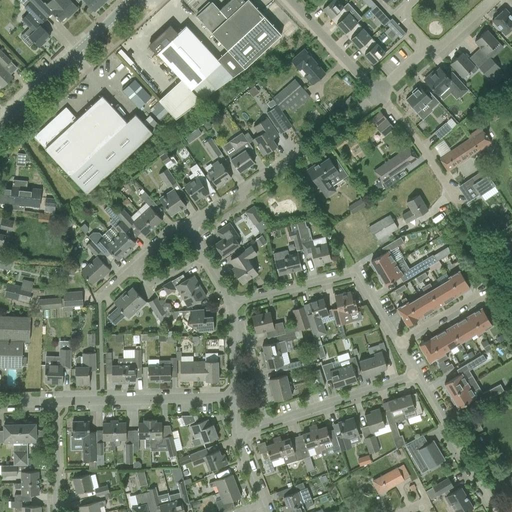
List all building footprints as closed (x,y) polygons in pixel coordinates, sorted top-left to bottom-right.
[(28,0),(30,2),(29,2),(46,19),(52,13),(60,22),(69,14),(71,15),(78,9),(69,0),(51,0),(45,6),(43,4),(39,0),(28,0)] [(75,0),(81,6),(83,4),(86,1),(95,11),(103,4),(99,0),(75,0)] [(196,16),(227,50),(244,68),(244,69),(281,35),(248,0),(246,0),(245,2),(243,0),(229,0),(219,10),(212,2),(196,16)] [(326,0),(329,3),(322,9),(325,12),(331,18),(331,19),(338,12),(343,7),(336,0),(326,0)] [(50,36),(39,26),(46,19),(29,2),(24,8),(29,12),(22,20),(34,32),(24,41),(29,46),(34,42),(39,47),(50,36)] [(343,18),(336,24),(345,33),(345,34),(352,28),(352,27),(357,22),(362,18),(348,3),(343,7),(338,12),(343,18)] [(369,11),(378,21),(385,15),(376,5),(369,11)] [(511,16),(504,9),(492,20),(498,28),(505,35),(511,28),(511,16)] [(406,34),(392,18),(386,24),(400,39),(406,34)] [(357,33),(350,39),(353,42),(359,48),(359,49),(366,43),(365,42),(371,38),(357,22),(352,27),(352,28),(357,33)] [(171,23),(147,46),(155,55),(157,53),(164,62),(191,90),(220,63),(186,26),(179,32),(171,23)] [(492,49),(498,43),(487,30),(474,42),(488,56),(494,51),(492,49)] [(371,48),(364,54),(373,64),(384,54),(385,53),(384,52),(371,38),(365,42),(366,43),(371,48)] [(304,76),(305,77),(312,85),(325,74),(311,57),(312,56),(308,52),(307,53),(304,49),(291,60),(298,70),(301,68),(306,74),(304,76)] [(0,85),(2,88),(12,78),(3,68),(10,61),(3,54),(0,50),(0,85)] [(450,64),(462,78),(470,71),(473,74),(477,70),(462,53),(450,64)] [(490,58),(484,63),(500,80),(504,76),(498,69),(499,68),(490,58)] [(500,80),(484,63),(478,68),(488,79),(489,77),(495,84),(500,80)] [(424,80),(431,88),(438,95),(449,86),(459,97),(468,89),(452,72),(447,77),(439,68),(431,77),(429,75),(424,80)] [(134,80),(122,91),(139,109),(151,97),(134,80)] [(272,98),(275,103),(281,111),(287,107),(291,112),(309,98),(295,80),(272,98)] [(254,86),(248,91),(250,95),(257,90),(254,86)] [(412,93),(405,100),(411,106),(410,107),(420,117),(424,113),(427,116),(433,110),(432,109),(439,103),(429,91),(426,94),(419,87),(417,89),(416,87),(411,92),(412,93)] [(65,114),(37,140),(43,147),(70,176),(86,194),(151,133),(146,128),(154,121),(150,116),(142,123),(135,116),(127,124),(108,103),(102,96),(73,122),(65,114)] [(498,102),(487,111),(491,116),(502,108),(498,102)] [(264,112),(279,131),(290,123),(281,111),(275,103),(264,112)] [(364,126),(371,134),(378,129),(384,136),(393,128),(380,112),(364,126)] [(254,126),(259,135),(252,140),(263,155),(276,146),(272,139),(278,135),(266,118),(254,126)] [(434,132),(440,139),(451,129),(445,122),(434,132)] [(469,140),(448,154),(440,159),(447,171),(490,143),(481,128),(468,137),(469,140)] [(197,129),(191,133),(195,139),(201,134),(197,129)] [(228,156),(234,165),(239,173),(242,171),(245,171),(246,168),(254,163),(247,152),(252,149),(247,140),(244,136),(242,133),(229,142),(235,151),(228,156)] [(204,144),(214,159),(221,154),(216,146),(212,140),(211,139),(204,144)] [(444,139),(434,146),(441,156),(451,149),(444,139)] [(377,180),(378,182),(380,181),(385,188),(399,179),(397,176),(395,177),(394,175),(418,159),(409,146),(373,171),(378,179),(377,180)] [(159,157),(167,169),(168,169),(177,163),(172,156),(169,158),(165,153),(159,157)] [(17,154),(16,161),(30,162),(30,161),(27,155),(17,154)] [(306,171),(318,187),(326,197),(335,191),(328,180),(338,173),(329,159),(319,165),(318,163),(306,171)] [(213,164),(216,167),(207,173),(217,188),(219,186),(221,187),(223,185),(224,183),(231,178),(221,164),(220,165),(217,161),(213,164)] [(184,186),(189,192),(194,201),(204,194),(205,196),(208,194),(202,185),(208,181),(202,173),(196,164),(189,169),(192,174),(188,176),(192,181),(184,186)] [(167,169),(158,174),(168,188),(176,182),(168,169),(167,169)] [(468,182),(459,187),(468,201),(469,202),(475,198),(480,194),(484,201),(498,192),(493,185),(484,171),(468,182)] [(39,207),(41,190),(0,185),(0,202),(12,204),(11,210),(24,211),(24,205),(39,207)] [(160,199),(165,207),(171,215),(182,207),(183,209),(186,207),(174,189),(160,199)] [(154,228),(162,220),(150,207),(149,206),(153,201),(145,192),(139,197),(146,203),(138,210),(154,228)] [(411,210),(401,216),(406,224),(428,211),(418,195),(406,202),(411,210)] [(45,199),(44,206),(54,208),(55,200),(45,199)] [(347,207),(352,215),(365,206),(360,199),(347,207)] [(108,206),(104,209),(110,216),(114,212),(108,206)] [(246,212),(254,225),(262,219),(254,207),(246,212)] [(116,215),(121,221),(122,220),(125,224),(129,219),(145,236),(154,228),(138,210),(130,218),(123,209),(116,215)] [(40,221),(49,222),(50,215),(40,214),(40,221)] [(368,228),(376,241),(397,228),(389,215),(368,228)] [(0,226),(0,228),(11,230),(13,221),(2,219),(0,226)] [(112,226),(107,231),(128,254),(133,250),(131,248),(135,244),(128,236),(133,232),(126,225),(125,224),(122,220),(121,221),(113,228),(112,226)] [(305,221),(297,223),(303,248),(306,258),(312,256),(315,265),(318,264),(319,266),(322,265),(321,263),(330,261),(328,254),(334,252),(335,252),(334,247),(333,243),(331,244),(326,245),(326,244),(313,247),(311,236),(310,236),(307,226),(306,227),(306,225),(305,221)] [(222,240),(214,245),(223,257),(239,245),(235,239),(238,236),(229,223),(217,232),(222,240)] [(291,231),(287,232),(289,240),(294,239),(297,250),(303,248),(297,223),(290,225),(291,229),(291,231)] [(511,231),(511,237),(503,243),(495,248),(504,263),(511,258),(511,229),(511,230),(511,231)] [(95,245),(101,251),(106,257),(111,253),(118,260),(122,256),(124,258),(128,254),(107,231),(102,236),(103,237),(96,244),(95,245)] [(387,245),(391,251),(404,243),(400,237),(387,245)] [(95,256),(101,251),(95,245),(96,244),(92,240),(86,246),(95,256)] [(232,269),(235,273),(242,284),(257,274),(252,267),(254,266),(250,259),(256,254),(251,247),(230,261),(235,268),(232,269)] [(278,276),(302,270),(298,254),(289,256),(287,250),(273,253),(278,276)] [(372,264),(370,265),(374,271),(375,270),(378,274),(384,270),(395,263),(388,251),(384,254),(371,262),(372,264)] [(428,267),(436,262),(432,255),(409,269),(413,276),(428,267)] [(81,272),(85,277),(92,284),(102,274),(104,276),(110,270),(103,263),(97,257),(81,272)] [(384,270),(378,274),(380,277),(378,279),(382,284),(384,283),(384,284),(385,286),(402,275),(407,272),(404,267),(406,265),(403,259),(395,263),(384,270)] [(438,260),(436,262),(428,267),(431,271),(441,265),(438,260)] [(448,278),(449,279),(450,279),(459,295),(469,288),(459,271),(448,278)] [(165,285),(170,293),(177,289),(188,307),(206,297),(193,275),(182,282),(179,277),(165,285)] [(450,279),(449,279),(440,285),(449,301),(459,295),(450,279)] [(23,280),(20,288),(31,290),(33,282),(23,280)] [(429,283),(426,285),(439,307),(449,301),(440,285),(438,282),(431,286),(429,283)] [(7,285),(4,296),(28,302),(28,299),(31,290),(20,288),(7,285)] [(425,294),(418,298),(428,313),(439,307),(426,285),(421,288),(425,294)] [(113,303),(120,310),(128,318),(146,302),(132,288),(123,296),(122,295),(113,303)] [(62,293),(63,299),(63,307),(71,307),(83,306),(82,292),(62,293)] [(358,311),(355,300),(352,301),(350,292),(337,295),(334,296),(338,310),(332,312),(336,325),(352,321),(350,313),(358,311)] [(148,302),(157,318),(165,313),(156,298),(148,302)] [(408,304),(409,304),(405,298),(401,300),(403,305),(397,309),(407,326),(418,319),(408,304)] [(418,298),(409,304),(408,304),(418,319),(428,313),(418,298)] [(63,307),(63,299),(49,301),(49,300),(40,301),(41,309),(63,307)] [(312,315),(307,317),(310,328),(312,332),(314,338),(324,335),(322,329),(318,318),(328,315),(326,308),(323,299),(309,303),(312,315)] [(303,307),(292,310),(299,331),(310,328),(307,317),(306,317),(303,307)] [(482,308),(471,315),(482,332),(492,326),(482,308)] [(181,311),(182,319),(199,332),(214,331),(213,316),(201,317),(200,309),(181,311)] [(166,313),(166,323),(171,323),(171,320),(175,319),(177,316),(177,312),(170,312),(170,313),(166,313)] [(270,312),(252,317),(256,333),(265,331),(267,338),(282,334),(285,334),(282,322),(272,325),(270,312)] [(0,366),(17,367),(22,367),(22,365),(26,366),(26,358),(22,357),(22,342),(29,342),(30,317),(0,315),(0,366)] [(471,315),(460,321),(470,337),(475,333),(478,337),(483,334),(482,332),(471,315)] [(460,321),(451,327),(460,342),(470,337),(460,321)] [(451,327),(440,333),(449,349),(455,345),(459,351),(463,348),(460,342),(451,327)] [(285,334),(282,334),(284,341),(284,342),(296,339),(295,336),(294,332),(285,334)] [(440,333),(430,339),(443,361),(447,358),(444,352),(449,349),(440,333)] [(430,339),(419,346),(429,363),(436,359),(438,364),(443,361),(430,339)] [(263,351),(261,352),(262,358),(279,354),(287,352),(285,346),(283,347),(282,341),(262,346),(263,351)] [(316,347),(320,359),(325,357),(322,345),(316,347)] [(70,369),(71,359),(71,349),(59,349),(59,357),(45,357),(45,365),(44,382),(62,383),(63,369),(70,369)] [(134,358),(122,359),(124,384),(130,384),(130,381),(135,381),(135,375),(141,375),(141,350),(133,350),(134,358)] [(384,359),(382,354),(381,351),(369,355),(370,357),(375,372),(387,368),(384,359)] [(336,356),(339,363),(351,359),(348,352),(336,356)] [(82,353),(83,367),(75,367),(76,385),(89,384),(89,371),(95,371),(95,353),(82,353)] [(279,354),(262,358),(264,364),(266,363),(268,369),(275,367),(277,366),(282,365),(279,354)] [(468,363),(471,369),(486,360),(482,354),(468,363)] [(206,379),(206,380),(206,381),(218,381),(218,368),(218,361),(217,355),(207,355),(207,361),(204,361),(206,379)] [(180,381),(193,381),(192,362),(191,356),(181,357),(181,362),(180,362),(180,381)] [(375,372),(370,357),(358,361),(364,378),(376,374),(375,372)] [(124,384),(122,359),(118,359),(118,366),(111,366),(111,381),(118,381),(118,384),(124,384)] [(193,381),(206,380),(206,379),(204,361),(192,362),(193,381)] [(290,363),(285,365),(286,370),(300,367),(299,361),(290,363)] [(170,362),(158,362),(158,366),(159,383),(163,383),(163,381),(170,381),(170,371),(170,366),(170,362)] [(345,384),(340,368),(334,370),(332,362),(321,366),(326,381),(332,379),(334,388),(336,387),(336,389),(342,387),(341,385),(345,384)] [(351,364),(340,368),(345,384),(357,380),(351,364)] [(158,366),(148,366),(148,371),(148,381),(155,381),(155,383),(159,383),(158,366)] [(450,395),(451,396),(476,382),(472,376),(465,380),(461,374),(444,384),(447,389),(445,390),(449,396),(450,395)] [(269,388),(270,390),(289,386),(286,375),(269,379),(271,387),(269,388)] [(311,386),(319,383),(323,381),(322,377),(318,379),(310,381),(311,386)] [(476,382),(451,396),(452,398),(450,399),(454,405),(456,404),(458,408),(476,398),(472,392),(479,388),(476,382)] [(485,392),(489,399),(504,391),(500,384),(485,392)] [(289,386),(270,390),(271,393),(272,393),(274,401),(291,397),(289,386)] [(410,395),(399,398),(405,419),(422,414),(418,400),(412,402),(410,395)] [(405,419),(399,398),(387,402),(390,410),(384,411),(388,425),(395,423),(405,419)] [(370,412),(370,414),(365,415),(368,426),(371,434),(363,437),(368,454),(379,450),(373,432),(378,430),(377,429),(385,426),(382,418),(379,409),(370,412)] [(181,416),(181,417),(185,426),(195,422),(195,421),(193,416),(181,416)] [(337,441),(339,447),(341,451),(351,448),(348,438),(359,435),(353,418),(338,423),(341,434),(336,436),(337,441)] [(460,428),(466,438),(482,429),(476,419),(460,428)] [(151,448),(150,420),(144,420),(144,423),(138,423),(138,439),(145,439),(145,448),(151,448)] [(155,420),(150,420),(151,448),(155,448),(155,444),(157,444),(161,441),(161,438),(162,438),(161,422),(156,423),(155,420)] [(192,440),(195,446),(217,437),(213,425),(210,426),(207,420),(190,426),(194,439),(192,440)] [(72,422),(72,437),(71,437),(71,443),(83,443),(83,461),(96,461),(96,432),(89,432),(89,421),(72,422)] [(115,445),(114,421),(110,421),(110,423),(102,423),(103,433),(103,440),(109,440),(109,449),(115,449),(114,445),(115,445)] [(118,421),(114,421),(115,445),(120,445),(119,440),(126,440),(126,433),(126,423),(118,423),(118,421)] [(24,424),(19,424),(21,465),(28,465),(27,451),(25,451),(25,445),(27,445),(27,442),(36,442),(35,424),(33,424),(33,422),(24,422),(24,424)] [(13,451),(13,465),(17,465),(21,465),(19,424),(14,425),(14,423),(6,423),(6,425),(4,425),(4,443),(13,443),(13,445),(15,445),(15,451),(13,451)] [(397,447),(404,444),(396,423),(389,426),(397,447)] [(313,426),(318,443),(323,457),(328,456),(324,443),(330,441),(326,427),(318,429),(316,425),(313,426)] [(305,444),(299,446),(303,458),(309,456),(306,447),(318,443),(313,426),(309,427),(310,432),(302,434),(305,444)] [(164,437),(169,456),(177,454),(172,435),(164,437)] [(444,460),(435,444),(434,444),(434,445),(430,448),(422,435),(405,445),(418,468),(429,462),(431,466),(431,467),(444,460)] [(280,437),(277,438),(282,456),(285,464),(297,460),(297,461),(303,458),(299,446),(293,448),(290,438),(281,441),(280,437)] [(282,456),(277,438),(273,439),(274,444),(266,446),(267,451),(259,454),(266,475),(274,472),(273,467),(285,464),(282,456)] [(133,451),(132,444),(125,444),(125,464),(133,463),(133,462),(133,451)] [(180,466),(192,461),(193,465),(204,461),(208,471),(228,464),(224,454),(221,455),(219,450),(208,454),(206,448),(178,459),(180,466)] [(372,481),(378,494),(410,476),(403,464),(397,467),(372,481)] [(17,473),(17,465),(13,465),(1,466),(1,476),(9,476),(9,473),(17,473)] [(20,472),(21,483),(21,484),(38,483),(38,471),(20,472)] [(144,471),(137,473),(140,483),(147,481),(144,471)] [(72,478),(76,494),(93,490),(89,474),(72,478)] [(216,485),(219,493),(236,486),(232,474),(214,481),(215,481),(209,484),(210,488),(216,485)] [(432,487),(437,496),(438,496),(443,492),(446,497),(444,497),(449,506),(451,505),(455,511),(467,511),(473,509),(461,488),(450,494),(448,490),(453,487),(448,478),(432,487)] [(169,497),(172,511),(184,511),(183,505),(189,504),(183,481),(177,483),(180,493),(169,496),(169,497)] [(21,484),(21,483),(15,483),(15,487),(21,488),(21,495),(39,495),(38,483),(21,484)] [(286,505),(282,507),(283,510),(308,501),(307,500),(311,499),(307,488),(305,488),(303,483),(295,485),(292,487),(288,488),(286,489),(288,495),(283,497),(286,505)] [(94,489),(96,496),(109,493),(107,486),(94,489)] [(232,501),(241,497),(236,486),(219,493),(221,499),(215,502),(219,511),(223,511),(235,508),(232,501)] [(148,490),(149,492),(153,511),(157,511),(160,511),(172,511),(169,497),(158,500),(155,488),(148,490)] [(150,511),(153,511),(149,492),(135,495),(138,506),(131,507),(132,511),(150,511)] [(308,501),(283,510),(283,511),(314,511),(312,511),(306,511),(308,505),(312,504),(311,500),(311,499),(307,500),(308,501)] [(79,507),(80,511),(100,511),(99,507),(106,505),(105,500),(98,502),(79,507)]
